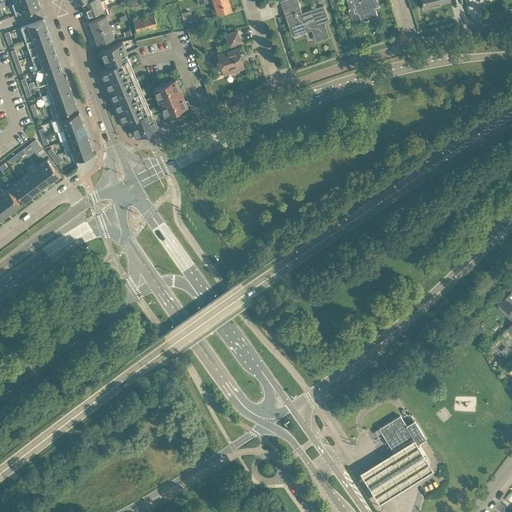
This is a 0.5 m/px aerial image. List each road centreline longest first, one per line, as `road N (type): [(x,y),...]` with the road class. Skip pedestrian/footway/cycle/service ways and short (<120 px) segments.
road 1 (secondary): [(163,353),(511,119)]
road 2 (secondary): [(511,54),(385,74),(280,108),(131,181)]
road 3 (secondary): [(290,408),(425,300),(511,217)]
road 4 (secondary): [(163,353),(0,473)]
road 5 (secondary): [(156,283),(0,395)]
road 6 (secondary): [(156,283),(241,405),(267,424)]
road 7 (secondary): [(122,511),(267,424)]
road 8 (residential): [(116,156),(58,0)]
road 9 (residential): [(409,45),(273,91)]
road 10 (secondary): [(0,291),(118,211)]
road 11 (secondary): [(204,292),(131,181)]
road 12 (residential): [(273,91),(151,141)]
road 13 (tertiary): [(365,511),(290,408)]
